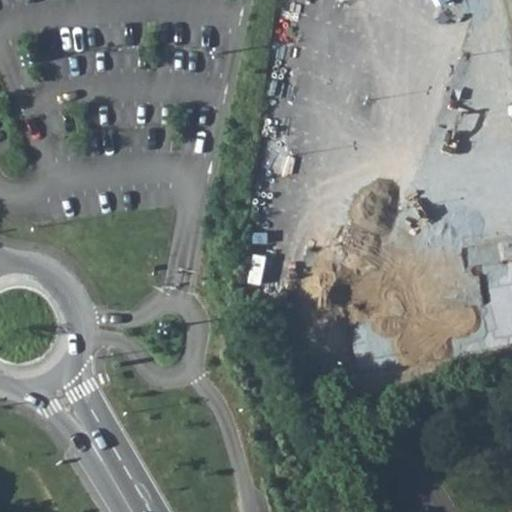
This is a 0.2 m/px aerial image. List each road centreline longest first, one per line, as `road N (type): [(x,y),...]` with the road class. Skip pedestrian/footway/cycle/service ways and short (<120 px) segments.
road 1 (primary): [(80,362),(92,327),(83,291),(47,262),(3,262)]
road 2 (primary): [(131,511),(80,362)]
road 3 (primary): [(29,390),(80,439),(128,511)]
